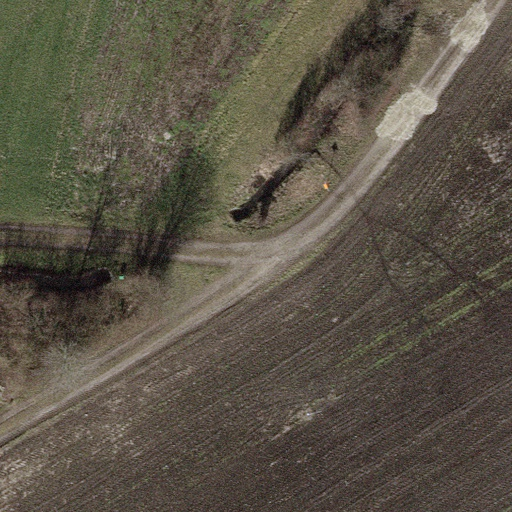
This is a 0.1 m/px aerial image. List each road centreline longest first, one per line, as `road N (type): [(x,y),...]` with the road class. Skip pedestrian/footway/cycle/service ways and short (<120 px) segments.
road 1 (track): [(477,0),(318,215),(254,248),(0,239)]
road 2 (track): [(0,412),(254,248)]
